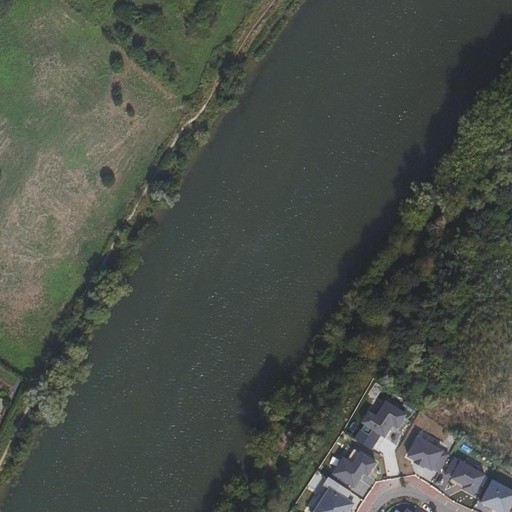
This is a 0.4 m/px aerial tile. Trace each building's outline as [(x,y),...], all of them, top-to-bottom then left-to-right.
[(402,429),(411,416),(391,403),(381,418),(374,413),(367,424),(374,429),(370,435),(365,433),(359,442),(375,452),(385,436),(389,438),(397,426),(402,429)] [(407,459),(423,468),(425,466),(432,470),(443,451),(419,437),(407,459)] [(377,461),(362,450),(354,462),(344,456),(334,472),(355,486),(365,471),(369,473),(377,461)] [(479,492),(489,472),(459,456),(450,472),(470,483),(468,486),(479,492)] [(507,511),(511,503),(511,493),(491,482),(480,502),(497,511),(507,511)] [(318,511),(348,511),(352,506),(348,504),(352,498),(331,484),(327,490),(331,493),(318,511)]
